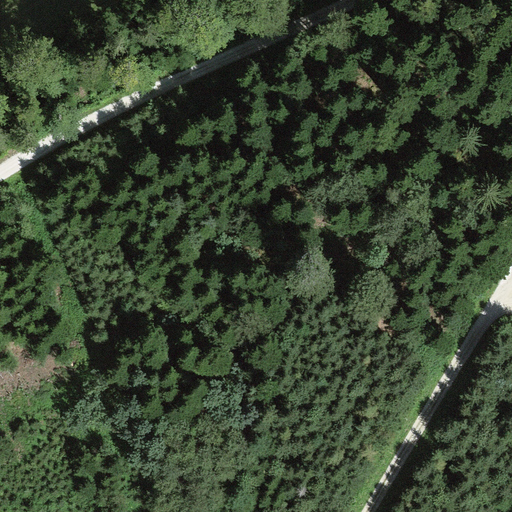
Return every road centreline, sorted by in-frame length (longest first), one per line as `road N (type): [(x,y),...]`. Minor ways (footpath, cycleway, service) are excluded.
road 1 (track): [(0,184),(57,144),(350,0)]
road 2 (track): [(368,511),(470,335),(511,279)]
